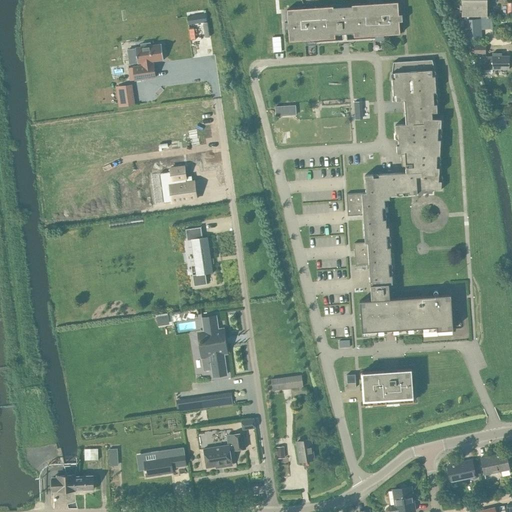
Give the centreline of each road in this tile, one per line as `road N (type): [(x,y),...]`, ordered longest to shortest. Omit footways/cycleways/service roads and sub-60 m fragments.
road 1 (residential): [(271,511),(216,99)]
road 2 (residential): [(273,156),(253,76),(259,63),(377,60),(383,147),(279,154)]
road 3 (residential): [(323,354),(462,345),(496,433)]
road 4 (residential): [(323,354),(273,156)]
road 5 (residential): [(363,485),(323,354)]
road 6 (unknown): [(477,380),(360,425)]
